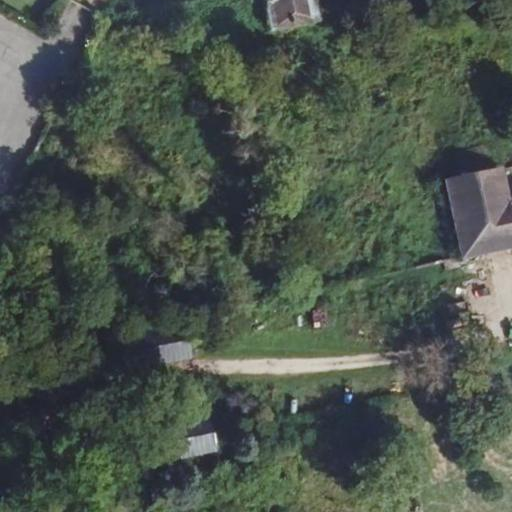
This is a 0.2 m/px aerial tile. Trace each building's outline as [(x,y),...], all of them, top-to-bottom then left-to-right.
[(261,0),(268,35),(320,25),(316,5),(343,0),(261,0)] [(18,77),(9,77),(11,114),(40,113),(39,88),(63,87),(61,38),(16,40),(18,77)] [(28,138),(0,136),(0,174),(4,175),(5,152),(27,153),(28,138)] [(444,183),(461,260),(511,249),(511,204),(505,206),(497,171),(444,183)] [(170,457),(217,448),(212,418),(164,427),(170,457)]
